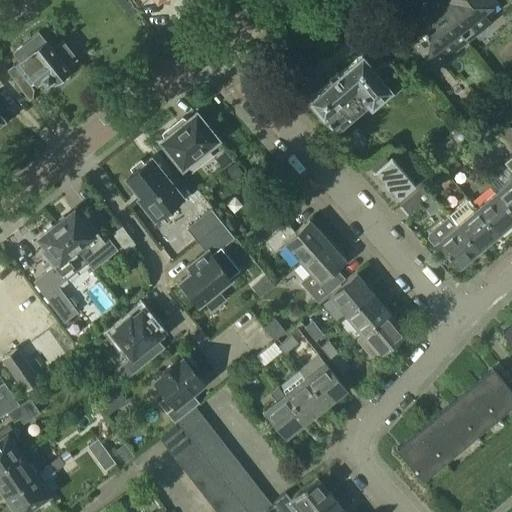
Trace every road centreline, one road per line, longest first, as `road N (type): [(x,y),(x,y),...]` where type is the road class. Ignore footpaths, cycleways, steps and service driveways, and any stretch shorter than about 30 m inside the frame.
road 1 (residential): [(458,323),(214,46)]
road 2 (residential): [(229,350),(210,352),(159,292),(149,246),(78,150)]
road 3 (residential): [(405,511),(355,456),(355,438),(458,323)]
road 4 (residential): [(78,150),(214,46)]
